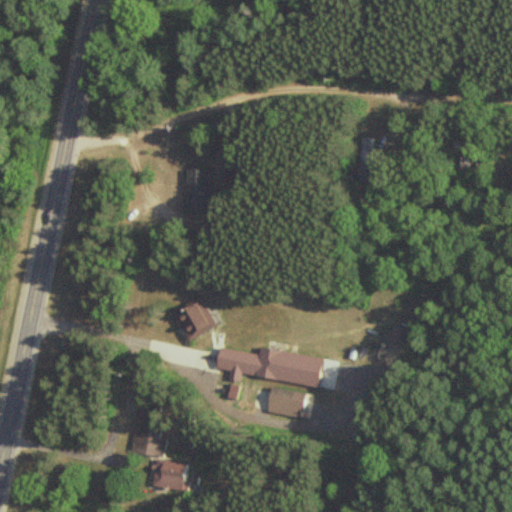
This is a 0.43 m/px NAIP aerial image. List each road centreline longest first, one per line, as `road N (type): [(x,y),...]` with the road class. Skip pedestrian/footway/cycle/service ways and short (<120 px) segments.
road 1 (residential): [(511,81),(322,69),(124,143),(63,140)]
road 2 (tertiary): [(0,459),(63,140)]
road 3 (tertiary): [(63,140),(96,0)]
